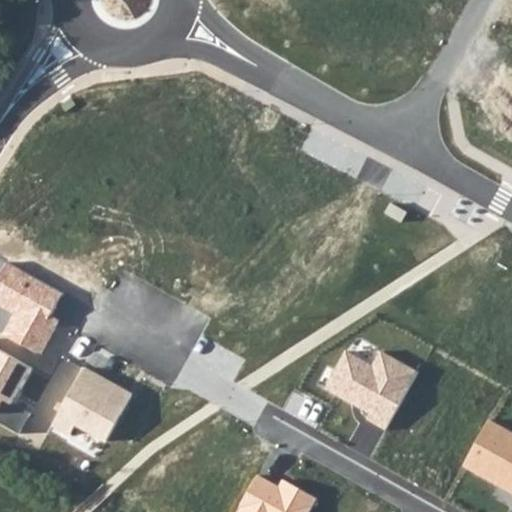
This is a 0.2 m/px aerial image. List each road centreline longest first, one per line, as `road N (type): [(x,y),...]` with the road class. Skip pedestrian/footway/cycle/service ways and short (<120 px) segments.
road 1 (residential): [(429,511),(201,378),(132,314)]
road 2 (residential): [(152,0),(399,144)]
road 3 (residential): [(399,144),(481,0)]
road 4 (residential): [(0,129),(97,0)]
road 5 (residential): [(399,144),(511,206)]
